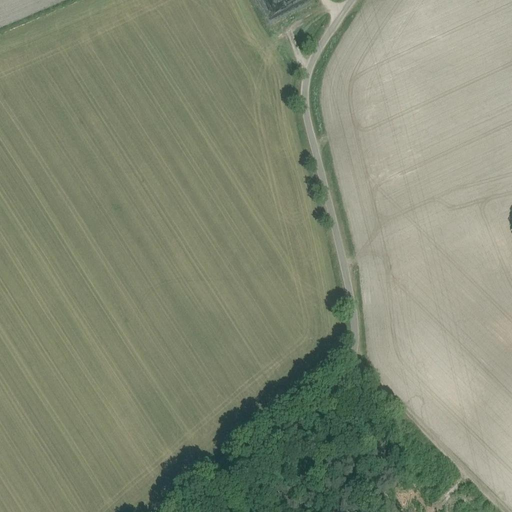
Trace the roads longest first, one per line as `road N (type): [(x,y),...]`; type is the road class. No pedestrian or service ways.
road 1 (unclassified): [(198,511),(352,377),(356,326),(303,95),(314,54),(351,0)]
road 2 (track): [(389,403),(504,511)]
